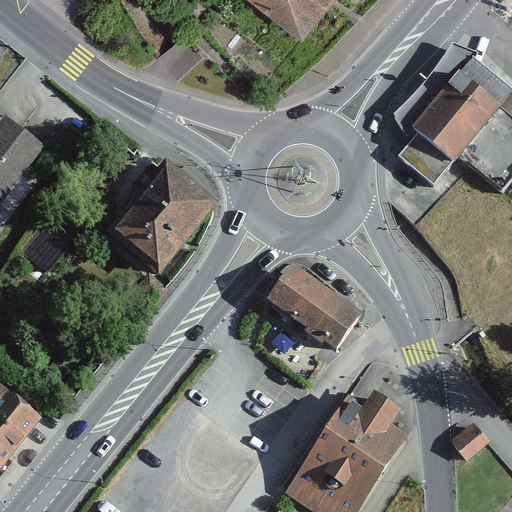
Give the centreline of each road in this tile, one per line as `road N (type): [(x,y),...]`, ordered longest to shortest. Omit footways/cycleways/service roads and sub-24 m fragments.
road 1 (primary): [(269,224),(33,511)]
road 2 (secondary): [(253,154),(77,63),(0,0)]
road 3 (tertiary): [(343,218),(407,315),(429,392)]
road 4 (primary): [(444,0),(334,134)]
road 5 (tertiary): [(429,392),(441,511)]
